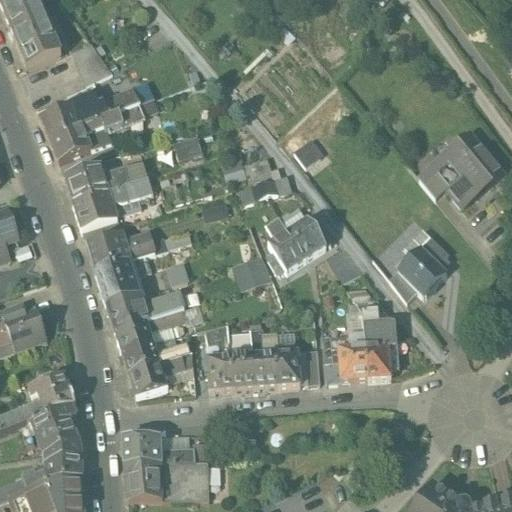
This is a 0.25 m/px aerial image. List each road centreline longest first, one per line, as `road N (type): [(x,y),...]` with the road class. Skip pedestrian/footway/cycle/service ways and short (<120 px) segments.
road 1 (residential): [(103,418),(424,408),(456,419)]
road 2 (residential): [(0,94),(86,337),(103,418)]
